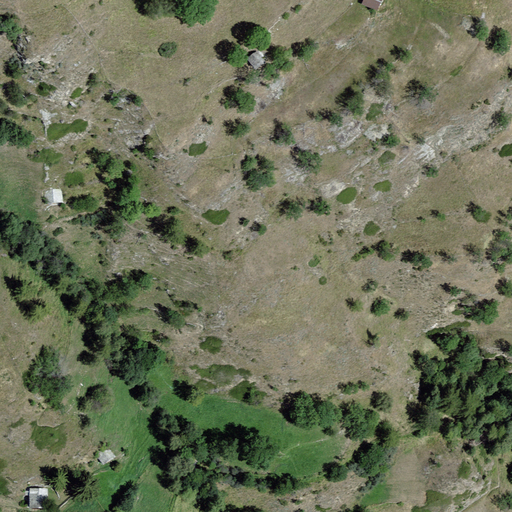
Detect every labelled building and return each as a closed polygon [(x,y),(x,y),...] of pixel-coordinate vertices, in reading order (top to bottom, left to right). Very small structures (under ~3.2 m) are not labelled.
[(382,0),(363,0),(362,4),(377,11),(382,0)] [(256,51),(246,59),(256,71),(266,64),(256,51)] [(55,187),(45,192),(51,205),(61,200),(55,187)] [(109,456),(103,446),(92,453),(98,463),(109,456)] [(42,491),(27,490),(25,506),(40,508),(42,491)]
